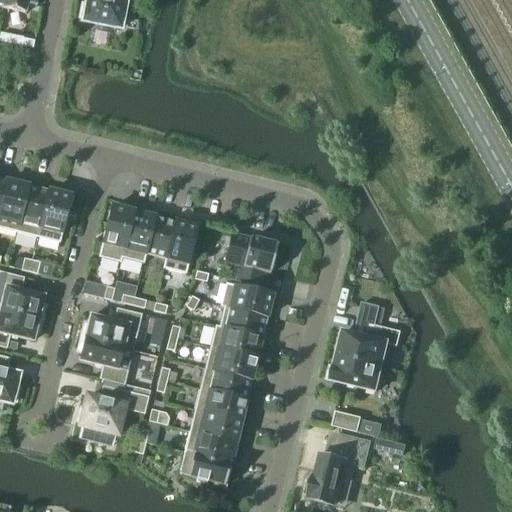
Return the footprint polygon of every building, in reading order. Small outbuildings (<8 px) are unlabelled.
[(4,0),(2,11),(25,16),(27,8),(35,9),(37,0),(4,0)] [(120,31),(125,0),(86,0),(85,7),(81,6),(78,21),(83,22),(82,24),(120,31)] [(34,44),(22,42),(21,49),(32,52),(34,44)] [(0,231),(17,236),(28,190),(7,184),(0,211),(0,231)] [(39,241),(50,195),(28,190),(17,236),(39,241)] [(50,195),(39,241),(59,246),(68,210),(70,211),(73,199),(61,196),(60,198),(50,195)] [(122,257),(132,215),(110,210),(100,252),(121,257),(122,257)] [(122,257),(121,257),(120,261),(143,266),(146,257),(145,257),(153,221),(132,215),(122,257)] [(145,257),(146,257),(164,261),(166,262),(175,226),(153,221),(145,257)] [(166,262),(164,261),(162,271),(185,277),(197,231),(175,226),(166,262)] [(276,248),(232,237),(225,265),(239,269),(236,284),(260,290),(264,275),(269,276),(276,248)] [(29,275),(32,263),(24,261),(21,273),(29,275)] [(32,263),(29,275),(37,277),(39,265),(32,263)] [(206,285),(208,277),(196,274),(194,282),(206,285)] [(0,310),(0,312),(37,322),(43,299),(20,294),(23,281),(0,275),(0,290),(5,291),(0,310)] [(224,309),(265,319),(271,297),(225,286),(219,309),(223,310),(224,309)] [(106,290),(103,301),(111,303),(114,292),(106,290)] [(132,309),(134,301),(122,298),(120,306),(132,309)] [(191,299),(185,310),(192,314),(198,303),(191,299)] [(134,301),(132,309),(143,311),(145,304),(134,301)] [(166,309),(155,306),(153,314),(164,317),(166,309)] [(218,330),(260,340),(265,319),(224,309),(223,310),(219,329),(218,330)] [(37,322),(0,312),(0,349),(6,351),(9,338),(32,344),(37,322)] [(84,341),(122,350),(127,329),(137,332),(141,318),(116,312),(113,325),(90,319),(84,341)] [(151,331),(164,334),(167,323),(154,320),(151,331)] [(336,359),(381,370),(387,346),(397,349),(400,335),(369,327),(366,340),(343,334),(336,359)] [(209,350),(255,361),(260,340),(218,330),(219,329),(215,328),(209,350)] [(169,340),(176,342),(179,331),(171,329),(169,340)] [(176,342),(169,340),(166,352),(174,354),(176,342)] [(122,350),(84,341),(79,363),(102,369),(99,382),(123,388),(127,374),(117,371),(122,350)] [(255,361),(209,350),(204,371),(250,383),(255,361)] [(0,359),(0,404),(11,407),(11,404),(15,405),(19,390),(15,389),(18,378),(6,375),(9,362),(0,359)] [(381,370),(336,359),(334,370),(329,369),(326,382),(375,394),(381,370)] [(158,382),(166,384),(169,373),(161,371),(158,382)] [(250,383),(204,371),(199,392),(245,404),(250,383)] [(166,384),(158,382),(155,394),(163,396),(166,384)] [(117,437),(124,409),(144,414),(148,400),(137,398),(131,396),(102,389),(99,402),(87,399),(84,411),(80,410),(76,425),(80,426),(80,428),(117,437)] [(133,390),(131,396),(137,398),(148,400),(149,394),(133,390)] [(245,404),(199,392),(194,414),(239,425),(245,404)] [(159,414),(151,413),(148,424),(156,426),(159,414)] [(239,425),(194,414),(189,435),(234,446),(239,425)] [(357,435),(361,421),(335,415),(332,429),(357,435)] [(137,444),(145,446),(148,434),(140,432),(137,444)] [(234,446),(189,435),(184,454),(183,454),(183,456),(229,467),(230,465),(229,465),(234,446)] [(310,503),(335,509),(341,486),(350,488),(355,468),(364,470),(370,445),(340,438),(334,461),(321,458),(315,480),(313,480),(313,483),(309,482),(305,497),(309,498),(308,501),(310,502),(310,503)] [(402,458),(404,448),(377,442),(375,452),(402,458)] [(145,446),(137,444),(134,455),(142,457),(145,446)] [(229,467),(183,456),(178,477),(214,486),(213,488),(225,491),(229,479),(227,478),(229,467)]
